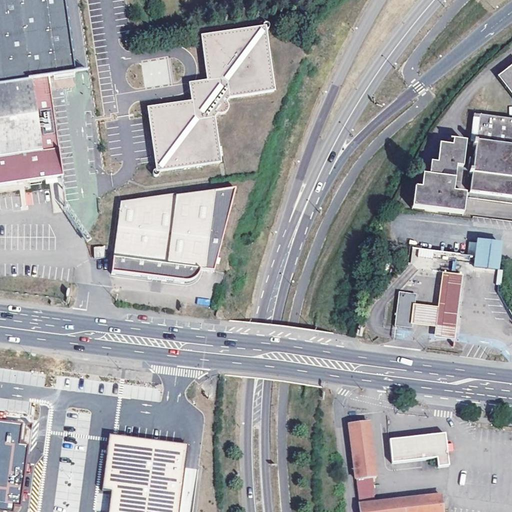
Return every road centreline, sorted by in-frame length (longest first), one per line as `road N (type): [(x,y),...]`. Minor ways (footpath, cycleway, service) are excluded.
road 1 (secondary): [(369,369),(0,322)]
road 2 (primary): [(311,191),(418,86),(511,11)]
road 3 (primary): [(380,0),(298,180),(292,236)]
road 4 (primary): [(433,0),(360,97),(311,191)]
road 5 (primary): [(264,341),(248,427),(251,511)]
road 6 (primary): [(268,511),(264,341)]
road 7 (residential): [(369,369),(338,405),(351,511)]
road 8 (secondary): [(508,387),(369,369)]
